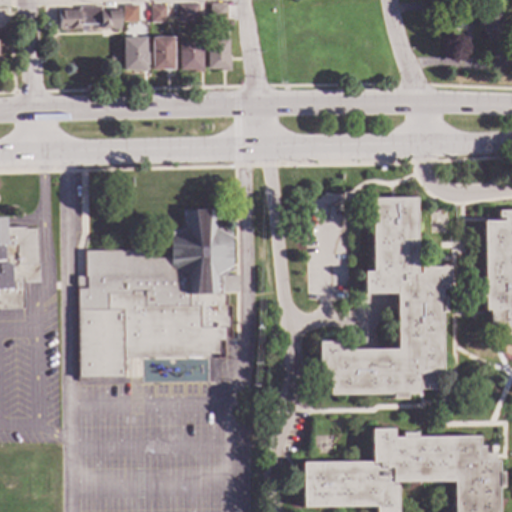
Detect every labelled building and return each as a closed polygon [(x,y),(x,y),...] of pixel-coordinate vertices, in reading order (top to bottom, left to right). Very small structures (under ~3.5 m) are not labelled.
[(511,59),(511,66),(494,73),(480,30),(477,31),(471,11),(494,4),(511,59)] [(224,22),(208,22),(207,6),(224,6),(224,22)] [(135,24),(121,25),(121,8),(135,7),(135,24)] [(163,25),(148,25),(148,7),(163,7),(163,25)] [(195,24),(177,25),(176,7),(195,7),(195,24)] [(99,12),(118,12),(118,31),(98,31),(98,26),(86,26),(86,32),(55,32),(55,11),(77,11),(77,9),(99,9),(99,12)] [(170,72),(167,72),(167,75),(160,75),(160,72),(148,72),(148,39),(170,39),(170,72)] [(141,55),(144,55),(144,67),(142,67),(142,72),(120,72),(120,40),(141,40),(141,55)] [(224,60),(227,60),(226,73),(218,73),(218,72),(203,71),(203,41),(224,42),(224,60)] [(198,73),(176,72),(176,43),(199,43),(198,73)] [(415,267),(447,267),(448,288),(439,288),(439,298),(443,298),(443,312),(439,312),(440,374),(430,374),(430,390),(415,390),(416,394),(403,394),(403,398),(389,398),(389,394),(328,395),(327,375),(323,375),(323,380),(317,380),(317,342),(338,342),(339,350),(396,350),(395,293),(362,293),(362,271),(370,271),(369,198),(414,198),(415,267)] [(217,225),(230,233),(231,270),(223,275),(236,274),(237,291),(221,291),(221,293),(223,293),(223,306),(225,306),(225,317),(227,317),(227,328),(224,328),(224,341),(217,341),(217,354),(209,355),(209,357),(122,359),(122,378),(78,378),(76,276),(84,276),(83,251),(152,250),(152,258),(169,258),(168,232),(181,225),(182,208),(217,209),(217,225)] [(511,333),(502,334),(502,324),(487,324),(487,310),(482,310),(482,298),(476,298),(476,284),(482,284),(481,221),(501,221),(501,217),(496,217),(496,211),(511,210),(511,333)] [(5,227),(24,227),(24,228),(36,228),(38,283),(22,284),(23,309),(0,309),(0,217),(5,217),(5,227)] [(391,438),(399,438),(399,433),(413,433),(413,438),(476,437),(476,447),(491,447),(491,457),(492,461),(495,461),(495,473),(500,473),(501,488),(495,488),(495,511),(451,511),(451,481),(389,482),(389,487),(395,487),(395,511),(373,511),(373,506),(300,507),(299,463),(369,463),(369,430),(391,430),(391,438)]
